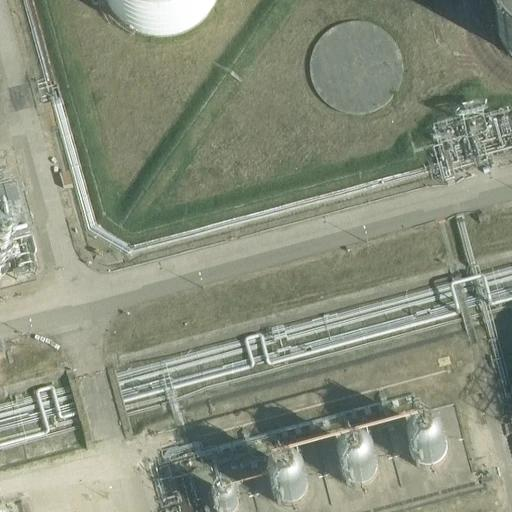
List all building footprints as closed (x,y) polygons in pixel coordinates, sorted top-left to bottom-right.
[(102,0),(104,2),(112,15),(124,25),(138,32),(153,35),(168,35),(182,30),(196,22),(207,10),(212,0),(102,0)] [(0,254),(19,249),(7,202),(0,203),(0,254)] [(443,456),(445,450),(443,444),(440,438),(435,434),(428,433),(421,433),(415,437),(412,441),(411,444),(409,450),(411,456),(414,462),(419,466),(426,468),(429,467),(434,466),(439,462),(443,456)] [(371,470),(371,466),(370,460),(366,454),(362,451),(356,450),(350,450),(344,454),(339,460),(338,466),(339,472),(342,478),(347,481),(354,483),(360,482),(366,479),(370,474),(371,470)] [(300,491),(301,485),(300,478),(297,473),(292,470),(289,468),(285,467),(278,468),(272,472),(268,478),(267,484),(268,491),(271,496),(276,500),(283,502),(290,501),(296,497),(300,491)]
